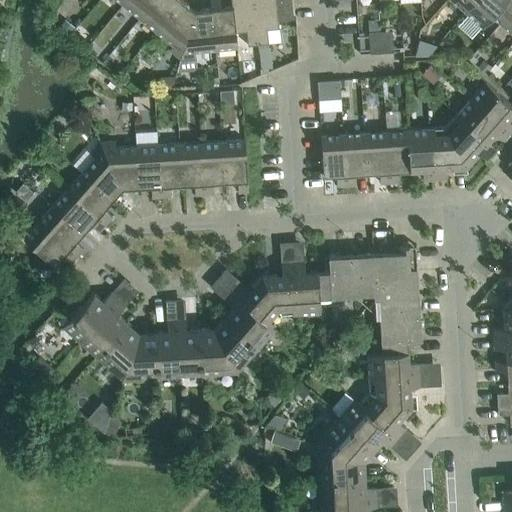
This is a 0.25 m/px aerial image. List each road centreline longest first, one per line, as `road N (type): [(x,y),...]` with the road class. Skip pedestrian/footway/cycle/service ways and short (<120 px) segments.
road 1 (residential): [(458,461),(462,253),(448,222),(291,220)]
road 2 (residential): [(266,220),(195,289),(150,290),(102,254),(127,233)]
road 3 (residential): [(291,220),(284,87),(330,66)]
road 4 (residential): [(127,233),(266,220)]
